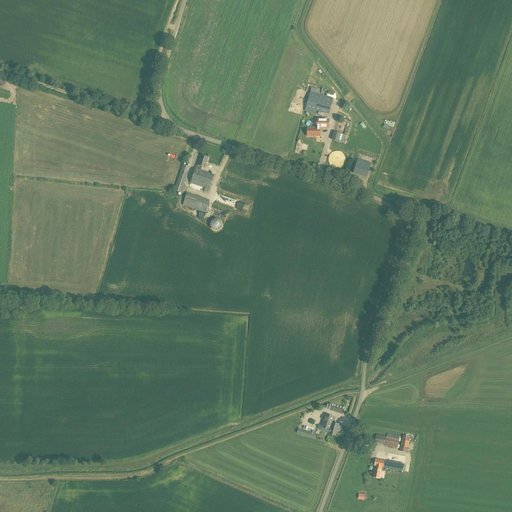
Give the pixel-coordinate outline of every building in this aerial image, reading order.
[(329,114),(334,98),(310,92),(307,103),(304,102),(304,105),(306,105),(304,111),(316,114),(317,111),(329,114)] [(329,128),(329,118),(317,118),(316,128),(307,127),(307,136),(320,136),(320,128),(329,128)] [(344,143),(346,135),(334,131),(332,139),(344,143)] [(345,146),(331,142),(328,152),(342,156),(345,146)] [(205,167),(208,157),(201,155),(198,165),(197,165),(195,168),(190,183),(205,188),(204,191),(208,193),(214,175),(201,170),(202,166),(205,167)] [(367,177),(371,163),(357,159),(353,173),(367,177)] [(182,193),(190,167),(183,165),(174,191),(182,193)] [(205,212),(209,200),(187,193),(183,205),(205,212)] [(215,231),(218,231),(221,229),(222,226),(222,223),(220,220),(218,219),(214,219),(212,220),(210,223),(210,227),(212,229),(215,231)] [(346,408),(331,404),(331,405),(328,404),(327,409),(344,414),(346,408)] [(338,431),(340,425),(332,422),(334,417),(325,414),(320,431),(336,436),(337,431),(338,431)] [(298,429),(297,433),(315,438),(317,432),(313,430),(312,433),(298,429)] [(398,448),(400,436),(387,433),(387,436),(376,434),(375,443),(385,444),(385,446),(398,448)] [(407,452),(409,436),(403,435),(400,451),(407,452)] [(403,471),(404,464),(376,458),(374,466),(375,466),(375,470),(374,470),(372,477),(380,479),(381,471),(382,468),(403,471)]
